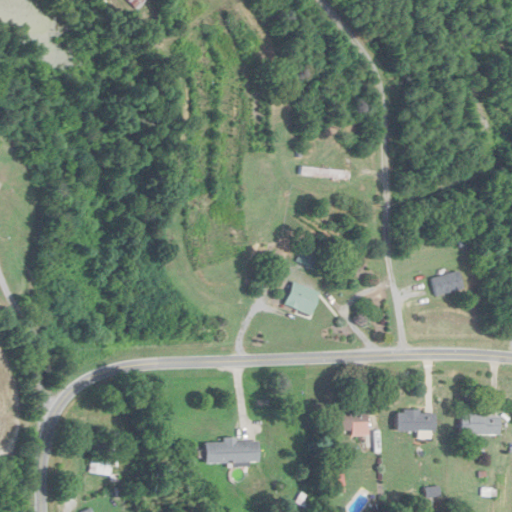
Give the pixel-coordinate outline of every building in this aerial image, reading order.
[(126,0),(137,11),(147,0),(126,0)] [(487,103),(492,101),(488,93),(483,95),(487,103)] [(347,179),(347,170),(300,169),(300,178),(347,179)] [(434,295),(462,291),(459,274),(432,277),(434,295)] [(320,293),(292,282),(283,306),(311,318),(320,293)] [(368,435),(368,409),(326,409),(326,429),(352,429),(352,435),(368,435)] [(395,431),(435,431),(435,410),(395,410),(395,431)] [(499,434),(499,413),(460,413),(460,434),(499,434)] [(204,463),(258,462),(257,440),(204,440),(204,463)] [(113,473),(111,445),(90,446),(92,475),(113,473)] [(343,486),(343,468),(326,468),(326,486),(343,486)]
